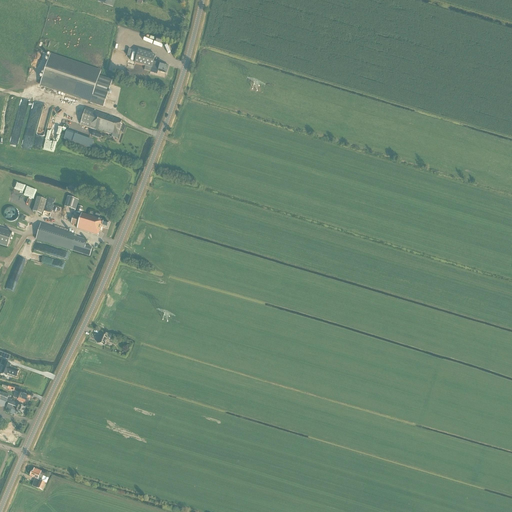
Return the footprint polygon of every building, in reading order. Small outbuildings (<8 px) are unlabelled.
[(133,45),(137,36),(128,33),(125,41),(133,45)] [(166,74),(168,66),(153,62),(155,56),(138,51),(135,63),(145,66),(144,70),(150,71),(151,68),(158,70),(158,71),(166,74)] [(104,105),(112,81),(99,76),(100,72),(67,61),(59,85),(92,96),(91,100),(104,105)] [(109,116),(92,110),(86,108),(80,124),(112,135),(112,137),(117,139),(122,125),(120,125),(122,121),(113,117),(112,119),(108,118),(109,116)] [(91,149),(93,142),(66,132),(64,139),(91,149)] [(70,192),(68,197),(68,196),(64,207),(73,209),(76,210),(81,195),(70,192)] [(37,197),(36,200),(33,211),(41,214),(46,200),(37,197)] [(18,214),(18,212),(17,210),(15,209),(13,208),(11,208),(9,208),(7,210),(5,211),(4,213),(4,215),(5,218),(6,219),(6,220),(8,221),(10,222),(12,222),(14,221),(16,220),(17,218),(18,216),(18,214)] [(98,219),(81,213),(80,218),(73,216),(71,223),(78,225),(77,229),(98,235),(99,231),(100,231),(102,226),(107,227),(109,223),(98,219)] [(87,241),(74,237),(75,234),(41,224),(36,240),(90,256),(92,248),(85,246),(87,241)] [(0,228),(0,244),(8,247),(12,232),(0,228)] [(117,337),(111,335),(106,333),(104,337),(101,336),(98,344),(105,346),(108,338),(110,339),(115,341),(117,337)] [(0,351),(0,356),(9,360),(10,355),(0,351)] [(3,362),(2,365),(0,364),(0,371),(1,372),(3,367),(9,369),(7,374),(17,377),(19,371),(10,367),(11,365),(3,362)] [(9,396),(0,392),(0,405),(5,407),(6,404),(8,405),(7,409),(12,411),(12,410),(16,412),(15,413),(15,414),(18,416),(19,414),(23,415),(26,408),(19,405),(19,404),(11,401),(11,400),(8,398),(9,396)] [(27,404),(30,397),(22,394),(20,401),(27,404)] [(41,472),(34,469),(33,471),(32,471),(30,476),(35,478),(40,481),(41,481),(43,476),(40,475),(41,472)] [(41,481),(40,481),(37,488),(42,491),(46,483),(41,481)]
